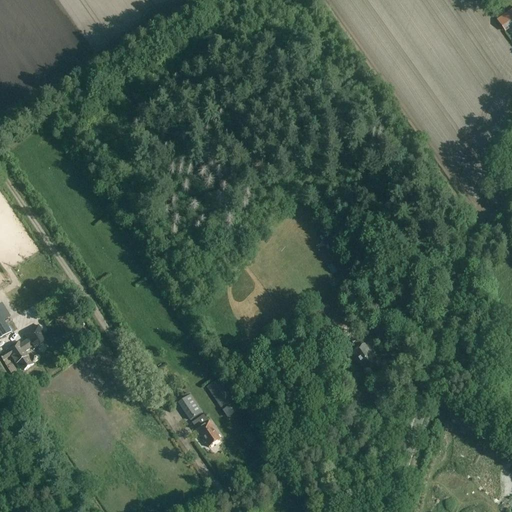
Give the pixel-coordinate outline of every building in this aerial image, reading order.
[(511,27),(511,9),(505,15),(500,18),(496,20),(505,32),(511,27)] [(0,341),(12,334),(0,314),(0,341)] [(27,341),(21,345),(26,353),(32,349),(33,351),(49,341),(39,326),(24,336),(27,341)] [(34,365),(26,353),(21,345),(19,342),(7,350),(8,352),(0,356),(3,361),(11,355),(20,369),(23,368),(25,371),(34,365)] [(366,373),(377,365),(367,351),(369,349),(365,344),(352,353),(366,373)] [(208,388),(229,420),(245,409),(239,401),(236,403),(220,380),(208,388)] [(179,405),(190,421),(201,413),(190,397),(179,405)] [(208,422),(204,416),(192,424),(196,430),(196,431),(208,449),(222,441),(209,421),(208,422)]
